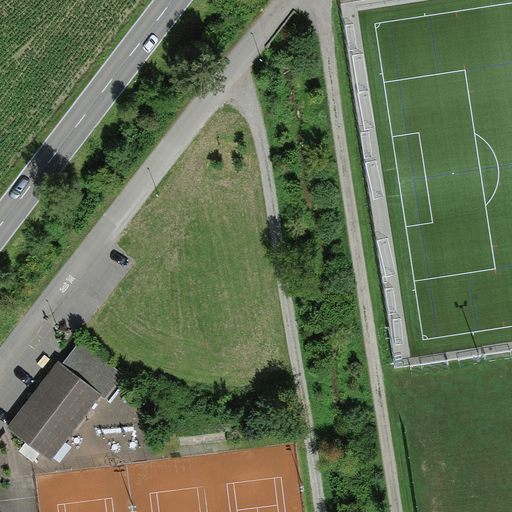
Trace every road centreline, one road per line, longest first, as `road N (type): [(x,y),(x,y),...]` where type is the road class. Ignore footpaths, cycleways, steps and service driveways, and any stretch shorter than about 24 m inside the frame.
road 1 (track): [(314,0),(328,46),(400,511)]
road 2 (residential): [(323,511),(259,124),(247,93),(229,76)]
road 3 (residential): [(229,76),(0,373)]
road 4 (secondary): [(0,224),(172,0)]
